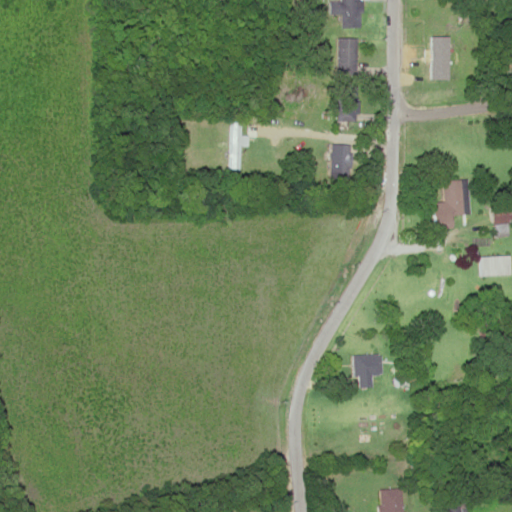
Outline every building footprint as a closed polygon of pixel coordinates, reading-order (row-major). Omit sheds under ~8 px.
[(336,0),(329,0),(329,13),(339,13),(339,26),(358,27),(358,0),(337,0),(338,0),(336,0)] [(335,74),(355,74),(355,36),(335,36),(335,74)] [(356,85),(335,85),(335,120),(356,120),(356,85)] [(238,122),(229,122),(229,169),(238,169),(238,122)] [(347,143),(328,143),(328,178),(347,178),(347,143)] [(430,202),(432,227),(449,226),(448,215),(466,214),(465,179),(440,180),(441,201),(430,202)] [(476,256),(476,275),(506,275),(506,256),(476,256)] [(353,355),(353,387),(370,387),(370,375),(379,374),(379,354),(353,355)] [(401,511),(401,488),(379,488),(378,511),(401,511)]
